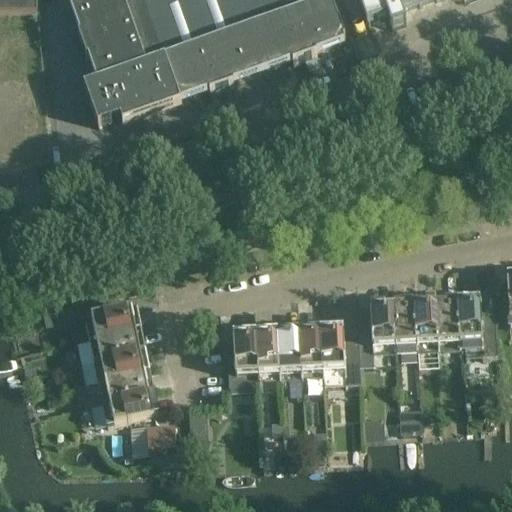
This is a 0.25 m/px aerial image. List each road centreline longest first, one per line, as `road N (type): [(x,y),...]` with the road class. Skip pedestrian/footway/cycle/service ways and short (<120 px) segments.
road 1 (unclassified): [(0,208),(511,40)]
road 2 (tertiary): [(0,271),(91,253),(511,107)]
road 3 (residential): [(184,413),(170,320),(511,246)]
